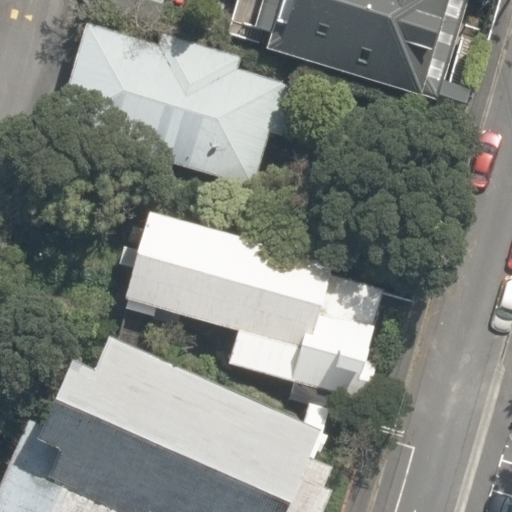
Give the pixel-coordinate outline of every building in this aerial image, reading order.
[(262,0),(222,0),(213,33),(250,44),(262,0)] [(284,0),(266,55),(408,97),(413,82),(434,89),(461,0),(284,0)] [(158,48),(69,25),(39,144),(248,199),(264,136),(278,140),(293,83),(228,66),(232,51),(162,33),(158,48)] [(321,256),(122,205),(102,304),(226,336),(218,370),(365,408),(375,369),(389,373),(402,320),(374,313),(381,287),(317,271),(321,256)] [(312,433),(108,343),(93,377),(65,365),(45,411),(34,410),(0,487),(0,511),(317,511),(334,476),(299,461),(312,433)]
